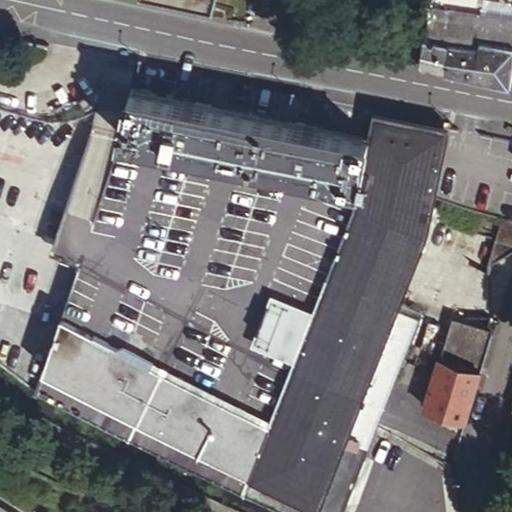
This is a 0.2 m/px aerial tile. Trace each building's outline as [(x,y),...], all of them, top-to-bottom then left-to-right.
[(215,0),(160,0),(213,10),(215,0)] [(427,12),(425,32),(449,35),(452,15),(427,12)] [(511,24),(452,15),(449,35),(479,38),(480,35),(511,38),(511,24)] [(376,49),(394,52),(400,24),(382,20),(376,49)] [(422,58),(445,63),(449,35),(425,32),(422,58)] [(449,35),(445,63),(510,76),(511,60),(511,38),(480,35),(479,38),(449,35)] [(365,178),(376,119),(140,73),(128,133),(365,178)] [(302,511),(352,511),(426,304),(107,195),(68,300),(48,353),(38,380),(302,511)] [(511,251),(511,217),(503,215),(489,263),(489,265),(511,251)] [(424,404),(466,417),(480,367),(438,354),(424,404)] [(13,511),(0,503),(0,511),(13,511)]
